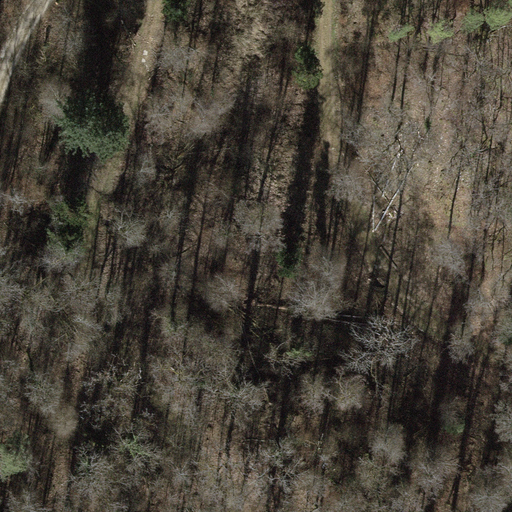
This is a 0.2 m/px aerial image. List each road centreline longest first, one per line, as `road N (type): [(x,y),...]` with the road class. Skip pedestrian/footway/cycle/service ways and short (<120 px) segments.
road 1 (track): [(239,511),(94,296),(85,236),(141,71),(152,0)]
road 2 (track): [(325,0),(328,154),(359,241),(401,296),(479,351),(511,361)]
